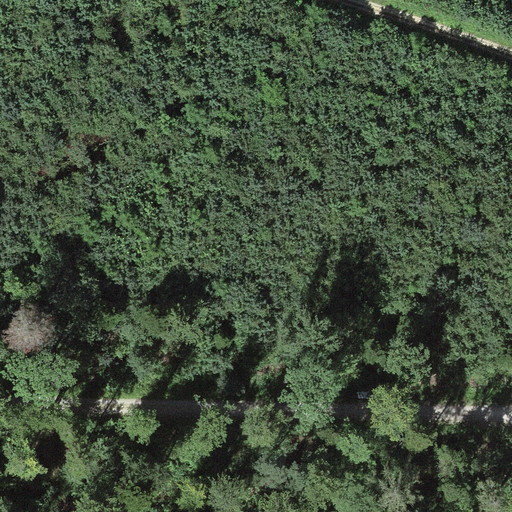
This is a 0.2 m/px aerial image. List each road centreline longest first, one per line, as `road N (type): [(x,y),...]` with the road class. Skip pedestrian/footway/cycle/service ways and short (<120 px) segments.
road 1 (track): [(511,416),(0,404)]
road 2 (track): [(511,54),(345,0)]
